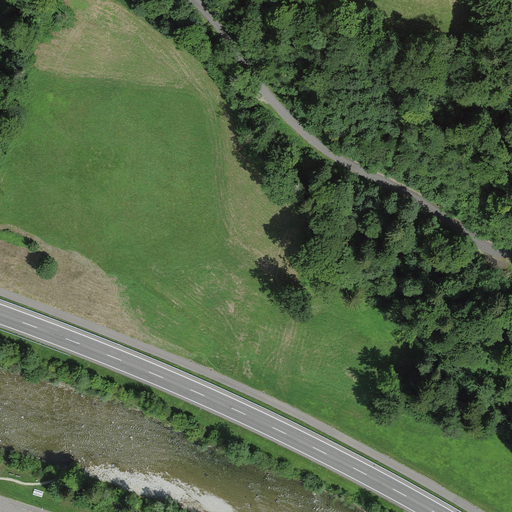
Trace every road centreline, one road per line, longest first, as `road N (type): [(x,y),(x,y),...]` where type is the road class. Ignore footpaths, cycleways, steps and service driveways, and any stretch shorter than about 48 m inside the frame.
road 1 (unclassified): [(474,511),(252,392),(0,292)]
road 2 (trunk): [(434,511),(274,427),(0,314)]
